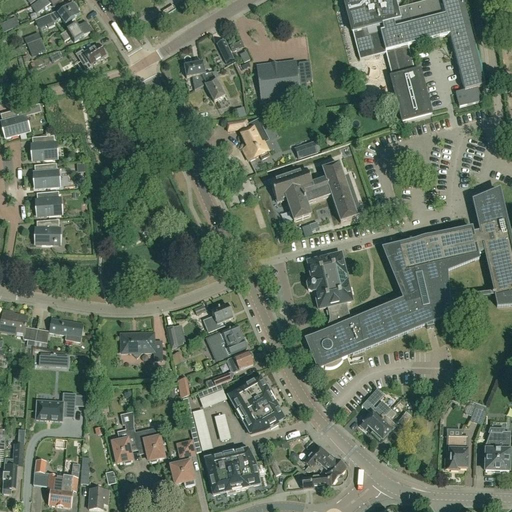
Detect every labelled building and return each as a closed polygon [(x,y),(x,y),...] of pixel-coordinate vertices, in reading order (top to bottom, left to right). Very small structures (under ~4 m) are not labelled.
[(53,9),(65,0),(44,0),(41,2),(40,1),(31,7),(36,15),(45,8),(44,6),(49,2),(53,9)] [(450,36),(457,64),(464,92),(456,95),(459,109),(481,103),(478,89),(483,88),(460,0),(454,0),(442,3),(443,6),(441,6),(439,1),(398,12),(395,3),(406,0),(345,0),(345,2),(345,5),(360,61),(387,54),(393,79),(393,80),(403,123),(430,116),(419,73),(414,74),(407,48),(450,36)] [(79,10),(74,4),(58,15),(57,13),(49,17),(35,22),(38,31),(47,27),(49,30),(55,27),(54,25),(61,20),(65,26),(80,16),(77,12),(80,11),(79,10)] [(306,9),(310,21),(322,17),(318,6),(306,9)] [(282,8),(274,10),(276,18),(283,17),(282,8)] [(16,19),(0,25),(0,26),(3,34),(19,27),(16,19)] [(74,44),(91,33),(85,23),(77,28),(76,26),(60,36),(64,42),(71,38),(74,44)] [(314,33),(326,28),(324,23),(312,28),(314,33)] [(24,40),(26,46),(27,48),(42,43),(38,34),(24,40)] [(234,61),(224,42),(216,46),(225,65),(234,61)] [(45,51),(42,43),(27,48),(31,57),(45,51)] [(76,56),(83,67),(87,73),(94,69),(93,67),(97,64),(97,63),(100,61),(100,62),(106,58),(105,57),(107,56),(104,51),(102,52),(99,47),(92,51),(91,50),(84,54),(83,52),(76,56)] [(244,64),(250,61),(246,54),(241,56),(244,64)] [(184,67),(184,68),(183,69),(184,74),(185,74),(186,79),(201,77),(206,86),(208,85),(207,83),(210,82),(207,75),(205,75),(203,64),(184,67)] [(273,67),(258,69),(262,101),(300,97),(298,83),(292,84),(292,81),(295,81),(296,81),(296,80),(297,80),(297,79),(295,66),(294,66),(294,65),(293,65),(278,67),(277,67),(277,68),(276,68),(276,69),(277,71),(273,72),(273,67)] [(225,98),(216,81),(214,79),(218,76),(216,72),(212,74),(207,75),(210,82),(207,83),(208,85),(206,86),(205,87),(214,103),(225,98)] [(22,119),(20,111),(0,116),(2,124),(0,125),(5,140),(28,134),(23,118),(22,119)] [(259,121),(249,126),(246,121),(226,125),(227,134),(241,132),(242,134),(240,135),(249,152),(244,154),(249,163),(259,157),(261,161),(270,157),(268,153),(268,152),(264,145),(269,142),(259,121)] [(32,147),(30,147),(32,163),(55,161),(54,138),(32,140),(32,147)] [(35,175),(33,175),(34,191),(58,189),(56,166),(34,167),(35,175)] [(307,171),(270,184),(277,204),(286,201),(294,223),(311,217),(307,206),(332,198),(341,224),(357,218),(361,217),(348,179),(344,180),(339,166),(323,171),(326,181),(312,185),(307,171)] [(314,338),(306,341),(318,370),(324,368),(325,370),(326,370),(328,370),(331,370),(333,369),(334,369),(336,368),(339,366),(342,364),(343,363),(342,360),(346,359),(360,353),(426,326),(427,330),(434,328),(433,323),(449,317),(448,300),(447,295),(446,273),(479,260),(478,255),(484,254),(493,290),(494,294),(497,308),(511,306),(511,250),(498,192),(491,195),(472,202),(479,233),(473,235),(472,231),(463,233),(416,244),(415,244),(405,247),(403,247),(384,252),(401,294),(398,295),(400,300),(403,299),(404,301),(397,304),(361,319),(358,320),(356,321),(351,323),(349,317),(349,315),(348,312),(347,308),(346,304),(352,302),(347,282),(343,262),(341,255),(307,263),(312,281),(309,282),(307,285),(308,292),(311,294),(315,293),(319,310),(327,309),(328,312),(326,312),(327,317),(329,316),(329,317),(329,318),(329,321),(328,325),(327,326),(327,328),(327,329),(327,331),(327,333),(314,338)] [(37,203),(35,203),(36,219),(60,217),(58,194),(36,195),(37,203)] [(36,231),(34,231),(34,247),(58,247),(58,222),(36,224),(36,231)] [(309,226),(311,232),(319,229),(317,224),(309,226)] [(447,295),(448,300),(494,294),(493,290),(447,295)] [(232,320),(230,315),(226,306),(211,313),(213,318),(203,323),(208,335),(226,328),(224,323),(232,320)] [(194,311),(197,317),(206,313),(203,307),(194,311)] [(22,341),(35,343),(37,331),(25,329),(27,318),(9,315),(10,313),(3,312),(0,328),(0,330),(23,335),(22,341)] [(51,320),(49,333),(48,335),(66,338),(65,342),(80,345),(83,326),(51,320)] [(236,327),(221,334),(206,341),(210,352),(241,339),(236,327)] [(186,344),(185,339),(176,341),(173,329),(167,330),(171,352),(178,349),(184,346),(184,344),(186,344)] [(47,345),(48,335),(49,333),(37,331),(35,343),(47,345)] [(153,343),(153,335),(138,336),(138,338),(120,338),(121,355),(130,355),(136,360),(142,354),(153,354),(154,363),(162,363),(161,343),(153,343)] [(246,350),(241,339),(210,352),(216,364),(246,350)] [(180,353),(171,357),(174,365),(184,362),(180,353)] [(253,367),(250,360),(252,359),(251,355),(248,355),(248,354),(234,359),(228,361),(227,364),(230,374),(233,375),(240,373),(239,372),(253,367)] [(56,368),(56,358),(56,356),(50,356),(50,358),(40,357),(39,367),(56,368)] [(416,370),(415,379),(426,381),(427,372),(416,370)] [(215,388),(231,381),(228,374),(212,381),(215,388)] [(268,389),(267,389),(261,378),(254,382),(253,380),(252,380),(245,384),(246,386),(229,396),(237,412),(243,423),(250,435),(264,431),(270,428),(271,430),(278,426),(277,424),(284,420),(278,409),(279,408),(273,397),(275,396),(270,388),(268,389)] [(184,379),(178,381),(181,399),(187,396),(184,380),(184,379)] [(371,416),(361,427),(365,432),(368,428),(373,433),(385,419),(391,412),(391,411),(390,411),(381,403),(375,411),(373,409),(383,397),(377,391),(366,403),(361,409),(362,409),(362,408),(371,416)] [(62,422),(63,408),(75,408),(76,395),(63,394),(62,404),(37,402),(36,420),(62,422)] [(485,414),(486,412),(487,410),(477,407),(473,416),(471,422),(481,426),(485,414)] [(498,411),(491,420),(497,425),(504,417),(498,411)] [(373,433),(371,435),(381,444),(396,429),(389,423),(395,416),(391,412),(385,419),(373,433)] [(406,413),(398,423),(404,427),(412,418),(406,413)] [(137,450),(138,450),(133,430),(118,434),(120,443),(112,445),(117,465),(132,462),(129,448),(136,446),(137,450)] [(163,459),(159,439),(158,439),(156,430),(134,435),(133,430),(138,450),(146,449),(149,462),(163,459)] [(484,451),(486,452),(486,472),(509,473),(510,452),(509,452),(509,451),(510,451),(510,434),(504,434),(504,437),(491,432),(484,451)] [(49,465),(50,439),(27,438),(27,464),(49,465)] [(467,470),(467,451),(468,439),(447,438),(447,450),(446,450),(446,461),(449,461),(449,471),(458,472),(458,470),(467,470)] [(185,488),(194,486),(188,459),(195,457),(191,442),(178,446),(182,465),(171,468),(175,485),(184,483),(185,488)] [(16,492),(16,480),(22,480),(24,446),(24,444),(19,444),(19,447),(14,446),(12,468),(11,468),(11,462),(5,462),(5,475),(3,475),(2,482),(4,482),(3,491),(3,496),(11,496),(12,491),(16,492)] [(324,463),(328,458),(318,449),(304,464),(309,468),(306,472),(308,474),(311,473),(314,470),(317,472),(319,470),(322,473),(323,473),(328,467),(324,463)] [(248,488),(260,486),(258,477),(260,477),(258,468),(256,469),(255,463),(248,450),(234,453),(234,452),(222,455),(222,456),(205,460),(213,496),(225,493),(225,494),(226,494),(227,496),(236,494),(235,492),(248,489),(248,488)] [(331,457),(330,458),(328,458),(324,463),(328,467),(323,473),(322,473),(317,478),(318,481),(326,480),(327,487),(330,487),(332,485),(333,485),(344,473),(343,472),(346,469),(331,457)] [(90,460),(82,459),(80,486),(88,486),(90,460)] [(281,475),(275,462),(269,465),(275,478),(281,475)] [(63,478),(62,492),(60,509),(70,510),(72,494),(76,494),(79,467),(73,466),(71,479),(63,478)] [(60,509),(62,492),(54,491),(55,478),(49,477),(47,491),(51,491),(49,507),(60,509)] [(318,481),(317,478),(301,480),(303,490),(327,487),(326,480),(318,481)] [(108,492),(90,491),(89,511),(100,511),(102,511),(103,506),(107,506),(108,492)]
